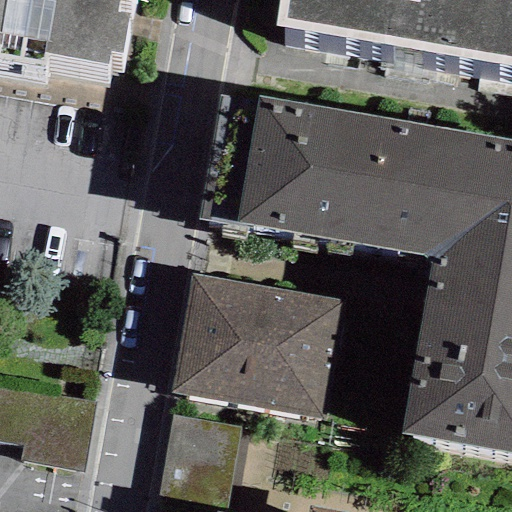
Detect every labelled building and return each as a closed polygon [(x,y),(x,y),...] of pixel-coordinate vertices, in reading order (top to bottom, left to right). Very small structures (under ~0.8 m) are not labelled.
[(106,90),(109,74),(120,76),(127,37),(116,35),(119,20),(130,22),(133,0),(0,0),(0,78),(45,86),(47,79),(106,90)] [(511,0),(278,0),(271,45),(511,85),(511,0)] [(511,155),(250,112),(229,239),(424,271),(395,446),(511,465),(511,155)] [(339,307),(190,282),(170,400),(319,425),(339,307)] [(0,373),(0,431),(94,446),(102,389),(0,373)] [(213,511),(226,511),(242,428),(171,415),(155,501),(213,511)]
